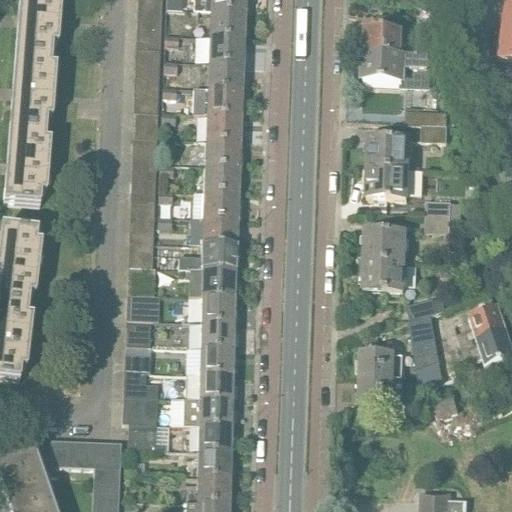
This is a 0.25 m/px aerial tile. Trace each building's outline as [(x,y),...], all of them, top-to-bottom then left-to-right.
[(50,125),(52,99),(54,73),(49,72),(50,62),(51,51),(56,51),(58,25),(59,0),(18,0),(14,59),(8,133),(3,208),(39,211),(39,199),(45,199),(47,174),(49,147),(43,147),(44,136),(45,124),(50,125)] [(208,0),(208,16),(243,17),(243,0),(208,0)] [(137,15),(161,15),(161,2),(137,2),(137,15)] [(502,39),(511,40),(511,15),(505,14),(502,39)] [(136,28),(160,29),(161,15),(137,15),(136,28)] [(207,42),(242,43),(243,17),(208,16),(207,42)] [(364,59),(420,62),(420,51),(400,51),(401,36),(407,37),(408,23),(378,21),(378,35),(365,35),(364,59)] [(136,41),(160,42),(160,29),(136,28),(136,41)] [(511,40),(502,39),(499,64),(511,65),(511,40)] [(163,52),(177,52),(178,41),(164,40),(163,52)] [(135,54),(159,55),(160,42),(136,41),(135,54)] [(207,68),(242,69),(242,43),(207,42),(207,68)] [(135,67),(159,68),(159,55),(135,54),(135,67)] [(420,62),(364,59),(363,87),(405,89),(406,75),(428,76),(429,62),(420,62)] [(162,78),(176,78),(177,67),(163,66),(162,78)] [(134,80),(158,81),(159,68),(135,67),(134,80)] [(206,94),(241,95),(242,69),(207,68),(206,94)] [(134,93),(158,94),(158,81),(134,80),(134,93)] [(504,111),(511,108),(511,81),(495,88),(504,111)] [(133,106),(157,106),(158,94),(134,93),(133,106)] [(162,105),(175,105),(176,93),(162,93),(162,105)] [(205,120),(240,121),(241,95),(206,94),(205,120)] [(135,119),(157,120),(157,106),(133,106),(133,119),(135,119)] [(420,130),(446,132),(446,119),(405,117),(404,131),(420,132),(420,130)] [(161,129),(174,130),(175,118),(161,118),(161,129)] [(134,132),(156,133),(157,120),(135,119),(134,132)] [(204,146),(239,148),(240,121),(205,120),(204,146)] [(420,147),(445,148),(446,132),(420,130),(420,132),(420,147)] [(132,145),(156,145),(156,133),(134,132),(134,144),(131,144),(132,145)] [(159,156),(173,156),(173,145),(160,144),(159,156)] [(367,174),(409,175),(410,145),(368,144),(367,174)] [(131,158),(155,159),(156,145),(132,145),(131,158)] [(203,172),(238,174),(239,148),(204,146),(203,172)] [(131,171),(155,172),(155,159),(131,158),(131,171)] [(158,181),(172,182),(172,171),(159,170),(158,181)] [(130,184),(154,185),(155,172),(131,171),(130,184)] [(202,199),(238,200),(238,174),(203,172),(202,199)] [(409,175),(367,174),(366,204),(408,205),(409,175)] [(130,197),(154,197),(154,185),(130,184),(130,197)] [(157,208),(171,208),(171,196),(158,196),(157,208)] [(130,210),(154,210),(154,197),(130,197),(130,210)] [(201,224),(237,226),(238,200),(202,199),(192,198),(192,224),(201,224)] [(424,223),(450,224),(450,208),(425,207),(424,223)] [(129,223),(153,224),(154,210),(130,210),(129,223)] [(128,236),(152,237),(153,224),(129,223),(128,236)] [(424,239),(449,240),(450,224),(424,223),(424,239)] [(200,251),(236,252),(237,226),(201,224),(200,251)] [(26,322),(28,311),(29,301),(34,301),(37,275),(40,249),(34,249),(36,237),(0,233),(0,382),(18,385),(20,374),(25,374),(28,349),(31,322),(26,322)] [(128,249),(152,250),(152,237),(128,236),(128,249)] [(364,266),(406,268),(407,238),(365,236),(364,266)] [(410,265),(418,265),(417,243),(409,243),(410,265)] [(128,261),(152,262),(152,250),(128,249),(128,261)] [(178,275),(235,277),(236,252),(200,251),(200,262),(170,261),(170,275),(178,275)] [(127,274),(154,276),(154,274),(151,274),(152,262),(128,261),(127,274)] [(406,268),(364,266),(362,296),(404,298),(406,268)] [(127,287),(153,288),(154,276),(127,274),(127,287)] [(200,303),(235,304),(235,277),(178,275),(178,283),(188,283),(188,303),(200,303)] [(126,301),(153,302),(153,288),(127,287),(126,301)] [(431,320),(436,319),(433,304),(427,305),(426,298),(412,300),(414,309),(405,311),(409,328),(431,320)] [(157,327),(158,302),(153,302),(126,301),(125,326),(157,327)] [(199,327),(234,329),(235,304),(200,303),(199,327)] [(461,354),(506,339),(497,313),(468,323),(471,334),(456,339),(461,354)] [(412,351),(435,343),(431,320),(409,328),(408,328),(412,351)] [(198,353),(233,355),(234,329),(199,327),(198,353)] [(126,340),(150,341),(150,330),(126,329),(126,340)] [(511,357),(506,339),(461,354),(467,372),(482,367),(485,374),(511,365),(511,357)] [(125,352),(149,352),(150,341),(126,340),(125,352)] [(414,363),(437,355),(435,343),(412,351),(414,363)] [(198,379),(232,380),(233,355),(198,353),(198,379)] [(416,375),(439,366),(437,355),(414,363),(416,375)] [(359,382),(402,384),(403,360),(394,359),(360,358),(359,382)] [(145,378),(149,378),(150,360),(124,359),(123,377),(145,378)] [(420,398),(443,389),(439,366),(416,375),(420,398)] [(122,390),(145,391),(145,378),(123,377),(122,390)] [(197,405),(231,406),(232,380),(198,379),(197,405)] [(402,384),(359,382),(358,407),(392,409),(393,408),(402,409),(402,384)] [(122,403),(156,404),(157,391),(145,391),(122,390),(122,403)] [(436,425),(457,418),(449,392),(428,399),(436,425)] [(121,416),(156,417),(156,404),(122,403),(121,416)] [(182,430),(231,432),(231,406),(197,405),(182,405),(182,430)] [(127,429),(155,430),(156,417),(121,416),(121,429),(127,429)] [(127,455),(154,456),(155,430),(127,429),(127,455)] [(196,457),(230,458),(231,432),(182,430),(182,431),(197,432),(196,457)] [(49,472),(63,472),(64,446),(50,446),(49,472)] [(63,472),(77,473),(78,447),(64,446),(63,472)] [(77,473),(91,474),(92,448),(78,447),(77,473)] [(93,474),(105,474),(106,448),(92,448),(91,474),(93,474)] [(105,474),(119,475),(120,449),(106,448),(105,474)] [(51,511),(32,454),(0,465),(0,511),(51,511)] [(195,483),(229,484),(230,458),(196,457),(195,483)] [(105,474),(93,474),(91,511),(117,511),(119,475),(105,474)] [(195,508),(228,510),(229,484),(195,483),(195,508)] [(450,505),(450,500),(420,499),(419,511),(465,511),(466,506),(450,505)]
